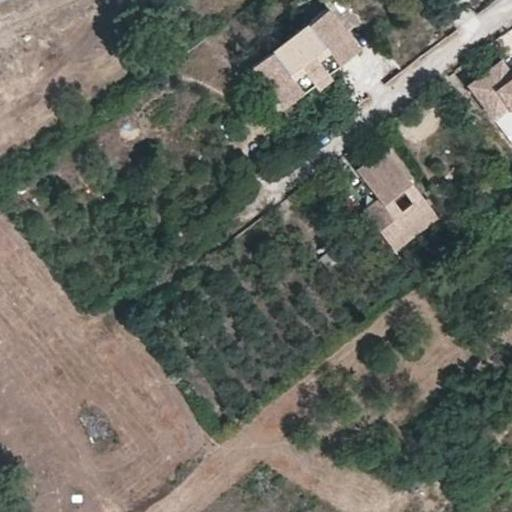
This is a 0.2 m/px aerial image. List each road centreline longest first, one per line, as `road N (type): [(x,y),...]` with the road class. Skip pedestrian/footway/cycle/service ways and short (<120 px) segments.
road 1 (residential): [(58,172),(244,511)]
road 2 (residential): [(0,61),(58,172)]
